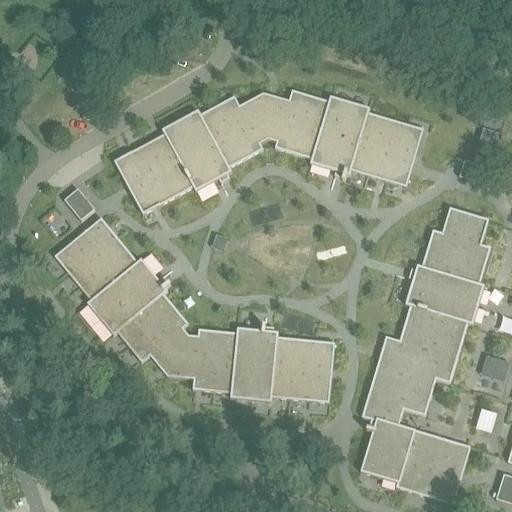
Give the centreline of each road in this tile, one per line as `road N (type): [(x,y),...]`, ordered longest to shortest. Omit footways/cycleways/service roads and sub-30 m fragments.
road 1 (residential): [(53,164),(32,185),(11,238),(9,298),(31,342),(123,416),(223,461),(308,511)]
road 2 (residential): [(53,164),(216,64),(234,0)]
road 3 (residential): [(372,0),(511,44)]
